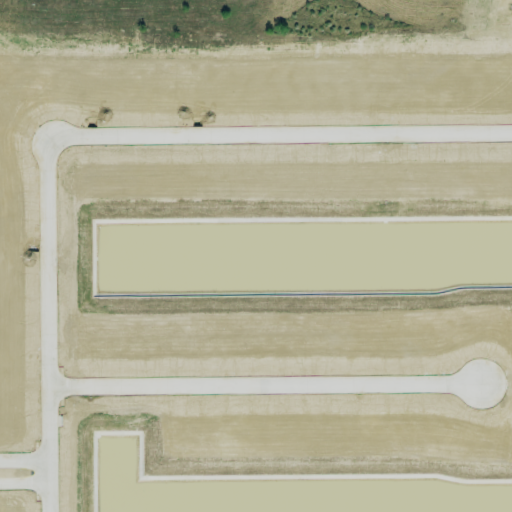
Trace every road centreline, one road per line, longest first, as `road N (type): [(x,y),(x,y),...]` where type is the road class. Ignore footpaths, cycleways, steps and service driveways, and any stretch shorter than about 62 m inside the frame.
road 1 (residential): [(511,130),(55,137),(45,151),(45,511)]
road 2 (residential): [(45,383),(474,380)]
